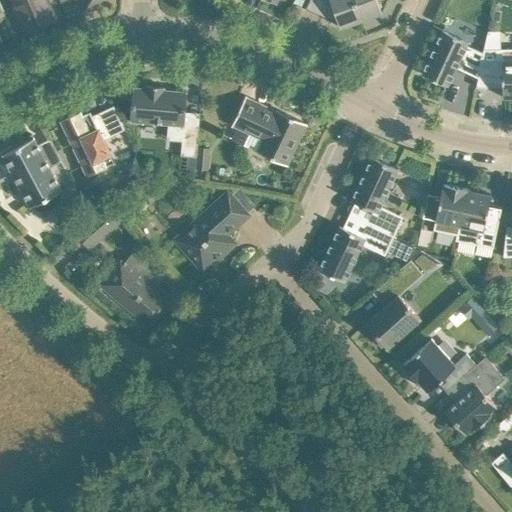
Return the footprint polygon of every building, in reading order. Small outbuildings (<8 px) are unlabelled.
[(12,0),(26,31),(56,18),(47,0),(12,0)] [(340,27),(361,19),(353,0),(309,0),(305,8),(318,14),(320,11),(332,17),(336,16),(340,27)] [(353,0),(361,19),(382,12),(377,0),(378,0),(353,0)] [(468,42),(442,29),(422,73),(447,85),(456,67),(478,77),(479,77),(480,75),(483,52),(467,45),(468,42)] [(511,48),(484,49),(483,52),(480,75),(502,74),(502,96),(511,96),(511,48)] [(133,87),(131,107),(130,120),(168,123),(167,139),(182,140),(180,155),(196,156),(199,124),(184,123),(187,92),(164,90),(164,86),(146,85),(146,88),(133,87)] [(245,96),(237,114),(232,124),(263,139),(257,151),(287,165),(306,123),(277,109),(275,114),(267,110),(267,109),(245,98),(246,96),(245,96)] [(125,129),(113,105),(85,119),(80,110),(60,120),(86,176),(115,162),(104,139),(125,129)] [(0,151),(0,178),(12,172),(30,207),(62,190),(50,167),(62,161),(59,155),(50,138),(38,144),(34,137),(24,142),(23,139),(0,151)] [(397,168),(372,156),(351,200),(376,211),(370,224),(394,235),(403,216),(380,205),(397,168)] [(440,196),(427,193),(422,217),(435,219),(433,229),(456,234),(467,194),(468,188),(444,183),(444,185),(442,184),(440,196)] [(107,204),(86,188),(79,192),(92,217),(107,204)] [(229,237),(226,234),(248,214),(228,192),(176,239),(204,270),(227,248),(222,243),(229,237)] [(489,198),(467,194),(456,234),(455,240),(492,247),(502,208),(500,207),(500,208),(489,206),(491,194),(490,194),(489,198)] [(90,247),(124,216),(111,203),(77,233),(90,247)] [(364,237),(339,225),(319,269),(344,281),(362,243),(385,254),(394,235),(370,224),(364,237)] [(511,226),(506,227),(503,256),(511,255),(511,226)] [(121,261),(102,283),(147,321),(168,296),(150,280),(160,268),(148,258),(135,273),(121,261)] [(384,343),(387,347),(420,317),(399,294),(423,273),(410,259),(373,292),(385,306),(366,323),(374,332),(371,335),(381,346),(384,343)] [(469,317),(472,314),(488,333),(499,324),(473,295),(460,307),(469,317)] [(511,336),(510,334),(503,339),(511,349),(511,336)] [(447,391),(476,363),(466,352),(454,363),(431,337),(403,362),(404,363),(403,364),(427,389),(437,380),(447,391)] [(505,377),(485,355),(447,391),(456,401),(445,411),(454,421),(451,423),(459,432),(462,429),(465,433),(473,427),(475,429),(491,414),(489,412),(496,405),(486,394),(505,377)] [(511,423),(506,417),(496,425),(503,433),(511,425),(511,423)] [(502,452),(491,462),(511,485),(511,484),(511,457),(509,460),(502,452)]
